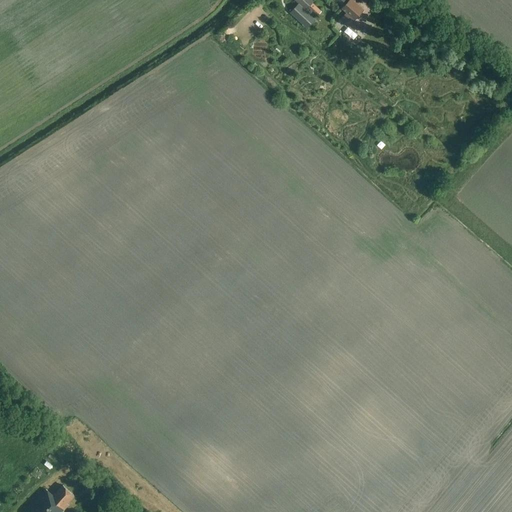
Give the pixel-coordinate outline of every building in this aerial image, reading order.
[(295,0),(299,3),(290,13),(297,20),(306,27),(312,20),(316,16),(321,11),(313,3),(314,2),(312,0),(295,0)] [(355,31),(376,7),(367,0),(331,0),(340,8),(341,7),(347,12),(341,18),(355,31)] [(53,459),(58,455),(54,449),(49,452),(53,459)] [(39,465),(46,471),(49,467),(42,461),(39,465)] [(66,502),(72,495),(62,485),(53,495),(46,489),(25,511),(61,511),(68,504),(66,502)]
